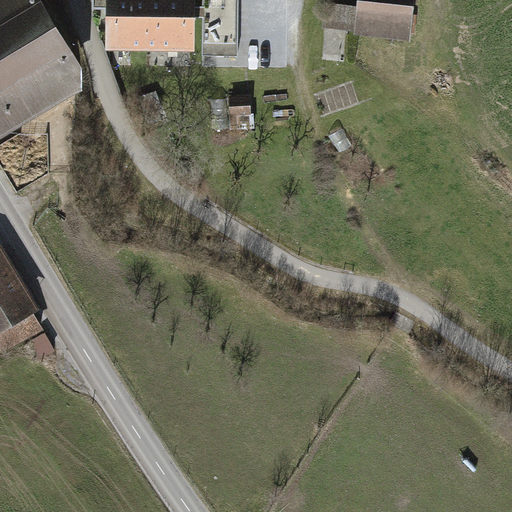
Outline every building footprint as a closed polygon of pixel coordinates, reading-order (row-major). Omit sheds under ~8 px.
[(45,0),(0,0),(0,131),(80,82),(79,56),(45,0)] [(104,0),(103,44),(191,46),(191,0),(104,0)] [(239,0),(201,0),(200,55),(238,56),(239,0)] [(354,32),(353,40),(411,44),(413,0),(358,0),(358,8),(324,6),(323,30),(354,32)] [(251,114),(249,94),(227,95),(228,115),(251,114)] [(39,305),(0,239),(0,348),(3,353),(45,328),(34,309),(39,305)] [(45,333),(29,343),(37,357),(54,350),(45,333)]
